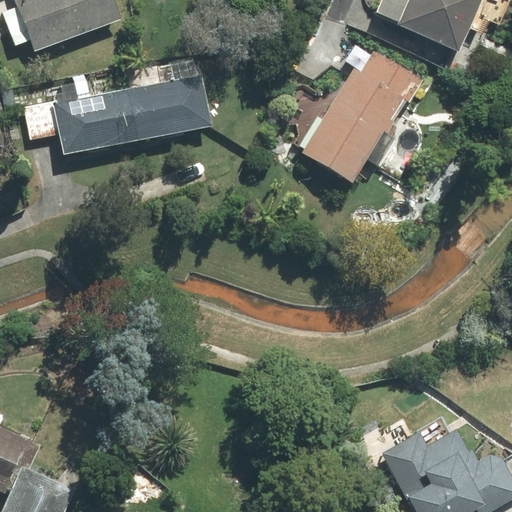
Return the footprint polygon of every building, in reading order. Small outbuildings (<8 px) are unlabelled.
[(30,54),(118,22),(109,0),(10,0),(14,9),(0,14),(0,15),(12,48),(26,43),(30,54)] [(379,0),(372,15),(394,25),(393,28),(453,55),(465,29),(474,33),(480,21),(495,28),(508,0),(379,0)] [(298,156),(348,187),(363,162),(372,167),(389,140),(383,136),(391,124),(387,122),(399,102),(405,106),(419,83),(370,53),(357,75),(350,70),(298,156)] [(59,158),(209,129),(199,76),(194,77),(191,59),(166,63),(170,82),(54,104),(54,102),(22,108),(28,142),(55,137),(59,158)] [(0,431),(0,494),(4,496),(0,505),(0,511),(62,511),(70,493),(25,473),(36,448),(0,431)] [(414,435),(376,456),(407,511),(489,511),(511,499),(511,484),(498,461),(485,457),(473,464),(466,451),(463,453),(451,432),(422,448),(414,435)]
